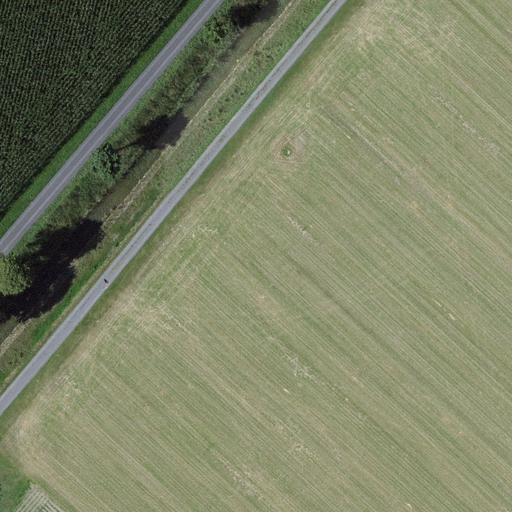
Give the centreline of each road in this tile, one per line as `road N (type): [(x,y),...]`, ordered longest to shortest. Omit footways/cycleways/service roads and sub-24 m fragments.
road 1 (track): [(336,0),(0,402)]
road 2 (track): [(215,0),(0,256)]
